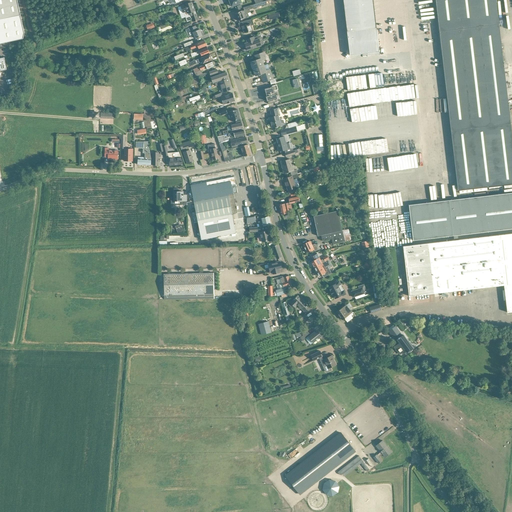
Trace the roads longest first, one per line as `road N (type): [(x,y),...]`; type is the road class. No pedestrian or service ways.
road 1 (unclassified): [(459,511),(416,456),(387,391),(292,263),(260,158)]
road 2 (unclassified): [(0,189),(50,171),(165,174),(260,158)]
road 3 (unclassified): [(260,158),(206,0)]
